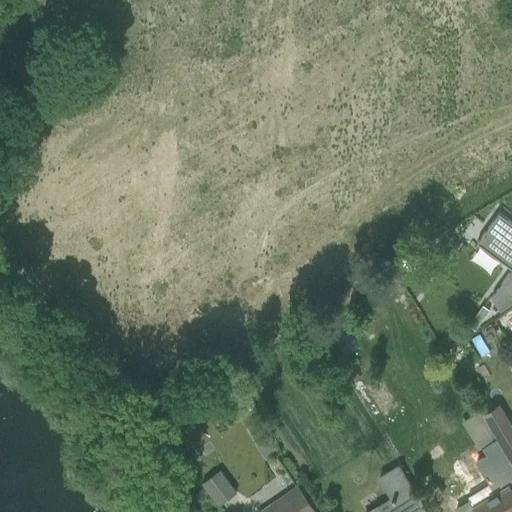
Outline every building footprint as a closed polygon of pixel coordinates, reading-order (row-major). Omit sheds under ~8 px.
[(511,223),(498,214),(478,242),(505,261),(511,266),(511,268),(490,297),(500,311),(511,302),(511,223)] [(367,296),(351,305),(359,319),(375,310),(367,296)] [(475,315),(468,325),(474,330),(482,320),(475,315)] [(274,394),(255,364),(239,374),(257,404),(274,394)] [(235,408),(248,400),(241,388),(228,396),(235,408)] [(504,420),(503,418),(496,407),(484,414),(498,438),(497,439),(511,463),(511,424),(508,417),(504,420)] [(511,463),(497,439),(481,448),(486,455),(476,461),(494,493),(473,505),(470,499),(456,508),(458,511),(511,511),(511,492),(509,487),(511,485),(511,463)] [(377,478),(391,500),(370,511),(414,511),(424,506),(398,465),(377,478)] [(222,506),(236,493),(213,469),(199,482),(222,506)] [(314,511),(303,496),(296,486),(258,511),(314,511)]
